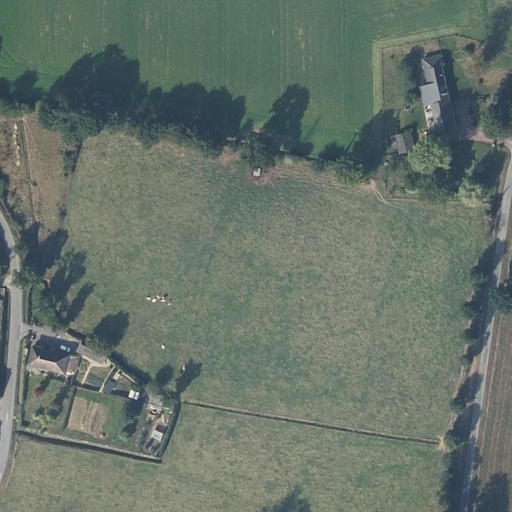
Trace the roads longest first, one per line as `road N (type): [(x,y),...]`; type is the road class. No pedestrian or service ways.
road 1 (unclassified): [(465,511),(511,179)]
road 2 (unclassified): [(0,465),(16,288),(0,216)]
